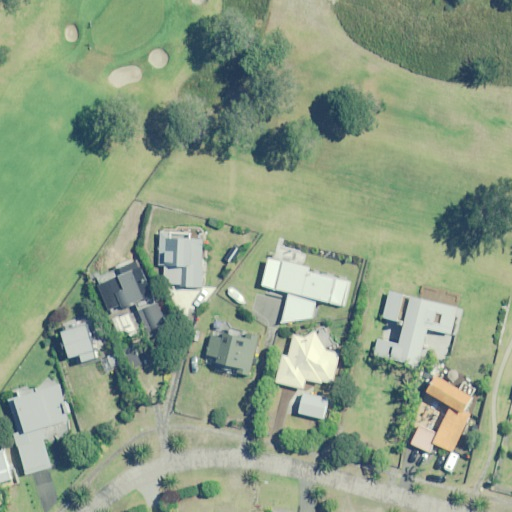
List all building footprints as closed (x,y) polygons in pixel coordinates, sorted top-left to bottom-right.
[(187,238),(188,229),(161,228),(160,266),(182,266),(182,286),(203,287),(204,239),(187,238)] [(343,305),(349,281),(337,278),(312,272),(313,268),(284,261),(270,258),(263,285),(277,289),(289,292),(284,322),(311,318),(316,298),(331,302),(343,305)] [(155,295),(143,267),(104,284),(100,286),(112,314),(155,295)] [(458,309),(391,292),(385,318),(407,324),(402,345),(379,339),(375,355),(420,366),(430,329),(452,334),(458,309)] [(168,332),(158,305),(140,312),(150,338),(168,332)] [(98,358),(87,319),(63,326),(72,358),(78,357),(80,364),(98,358)] [(260,336),(222,326),(220,334),(212,333),(207,355),(219,358),(218,363),(238,368),(237,372),(250,376),(260,336)] [(326,351),(319,333),(312,332),(309,343),(302,341),(303,337),(295,335),(290,357),(283,356),(277,383),(305,389),(307,379),(333,385),(340,354),(326,351)] [(143,366),(134,345),(126,349),(135,369),(143,366)] [(119,369),(116,355),(102,359),(106,373),(119,369)] [(459,383),(439,373),(430,394),(453,405),(438,437),(419,428),(411,443),(430,453),(435,443),(453,452),(470,416),(466,414),(479,388),(461,379),(459,383)] [(54,425),(58,440),(72,429),(60,383),(8,397),(19,439),(17,440),(26,475),(52,468),(41,429),(54,425)] [(329,399),(306,394),(301,414),(324,419),(329,399)] [(0,483),(13,480),(5,452),(0,453),(0,483)]
